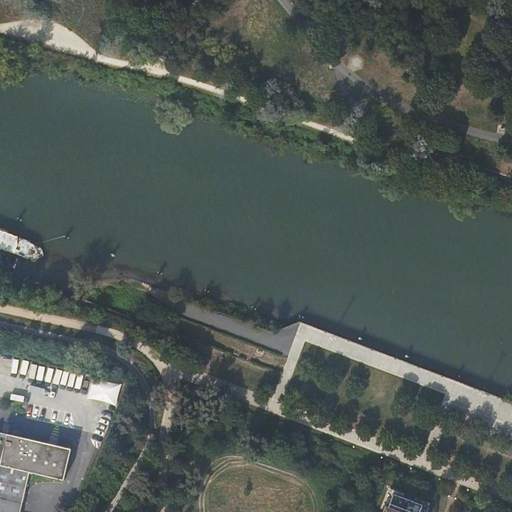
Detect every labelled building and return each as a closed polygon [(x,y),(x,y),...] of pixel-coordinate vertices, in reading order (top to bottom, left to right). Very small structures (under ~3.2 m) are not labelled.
[(357,57),(351,59),(350,65),(355,69),(361,68),(362,61),(357,57)] [(0,362),(9,365),(11,357),(0,354),(0,362)] [(0,511),(19,511),(30,469),(65,477),(72,446),(57,442),(57,440),(52,439),(52,441),(9,432),(9,435),(0,432),(0,511)] [(394,493),(403,497),(404,493),(390,488),(384,504),(389,506),(394,493)] [(419,511),(423,504),(415,501),(403,497),(394,493),(389,506),(386,511),(419,511)] [(423,504),(419,511),(426,511),(430,503),(416,498),(415,501),(423,504)]
